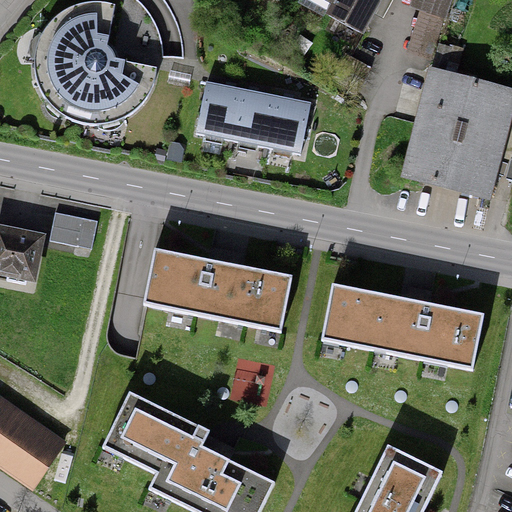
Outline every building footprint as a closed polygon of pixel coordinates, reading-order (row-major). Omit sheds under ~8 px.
[(303,0),(333,16),(341,0),(303,0)] [(383,0),(341,0),(333,16),(327,26),(360,44),(383,0)] [(453,19),(458,0),(416,0),(415,8),(453,19)] [(110,58),(117,12),(90,7),(63,13),(42,29),(32,51),(35,83),(45,107),(65,120),(91,127),(115,122),(137,109),(152,89),(157,68),(110,58)] [(370,67),(345,54),(332,78),(357,92),(370,67)] [(511,85),(425,64),(397,177),(490,200),(511,109),(511,85)] [(196,136),(232,143),(242,91),(206,85),(196,136)] [(232,143),(266,149),(276,97),(242,91),(232,143)] [(311,104),(276,97),(266,149),(301,156),(311,104)] [(98,219),(57,211),(51,243),(92,251),(98,219)] [(0,282),(33,290),(46,237),(0,225),(0,282)] [(283,333),(294,275),(155,249),(144,306),(283,333)] [(485,316),(334,286),(323,341),(474,371),(485,316)] [(209,431),(129,393),(103,447),(177,482),(168,501),(190,511),(261,511),(276,482),(201,446),(209,431)] [(64,445),(0,402),(0,466),(34,489),(64,445)] [(424,511),(445,473),(389,444),(353,511),(424,511)]
